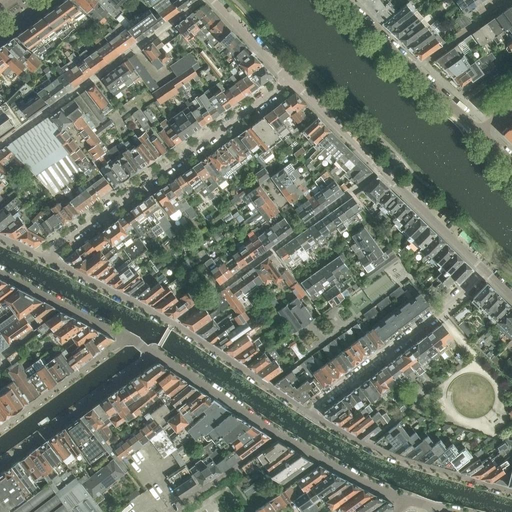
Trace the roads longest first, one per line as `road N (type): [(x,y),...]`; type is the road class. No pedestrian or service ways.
road 1 (residential): [(306,411),(171,324),(41,257)]
road 2 (residential): [(41,257),(289,79)]
road 3 (residential): [(484,271),(289,79)]
road 4 (residential): [(200,0),(0,145)]
road 5 (residential): [(306,411),(484,271)]
road 6 (residential): [(511,493),(362,445),(306,411)]
road 7 (residential): [(0,466),(153,353)]
road 8 (residential): [(279,433),(369,482),(448,511)]
road 9 (residential): [(127,339),(0,430)]
road 10 (residential): [(153,353),(279,433)]
road 11 (residential): [(0,277),(127,339)]
road 12 (residential): [(174,510),(279,433)]
